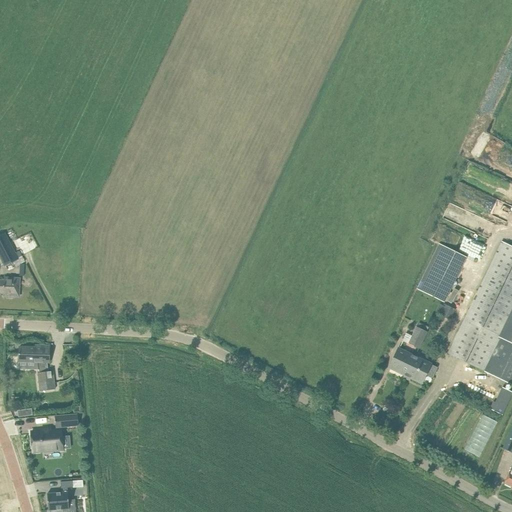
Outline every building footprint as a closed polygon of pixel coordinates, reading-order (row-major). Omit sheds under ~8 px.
[(511,151),(500,149),(497,162),(511,165),(511,151)] [(4,234),(0,235),(0,256),(4,265),(12,261),(15,267),(24,262),(21,256),(17,258),(4,234)] [(427,239),(409,276),(420,281),(437,244),(427,239)] [(511,247),(501,242),(448,353),(511,384),(511,382),(511,247)] [(394,251),(384,273),(398,280),(409,259),(394,251)] [(13,294),(19,294),(20,278),(4,277),(4,280),(0,280),(0,293),(3,293),(3,295),(5,297),(11,297),(13,295),(13,294)] [(454,311),(439,303),(435,311),(440,314),(439,316),(450,321),(454,311)] [(427,326),(419,322),(409,343),(419,348),(426,332),(425,331),(427,326)] [(52,371),(48,371),(47,362),(49,362),(49,346),(35,346),(35,347),(19,347),(19,361),(38,362),(39,372),(37,372),(39,382),(54,381),(52,371)] [(414,356),(398,348),(389,367),(405,375),(414,356)] [(432,378),(437,367),(414,356),(405,375),(422,383),(426,375),(432,378)] [(502,415),(511,393),(511,390),(501,386),(490,409),(502,415)] [(17,417),(32,415),(31,408),(16,410),(17,417)] [(77,415),(55,416),(56,427),(78,425),(77,415)] [(63,449),(61,429),(31,431),(33,451),(63,449)] [(511,452),(511,429),(503,448),(511,452)] [(47,493),(49,510),(69,508),(67,487),(73,487),(72,480),(61,481),(60,481),(61,492),(47,493)]
